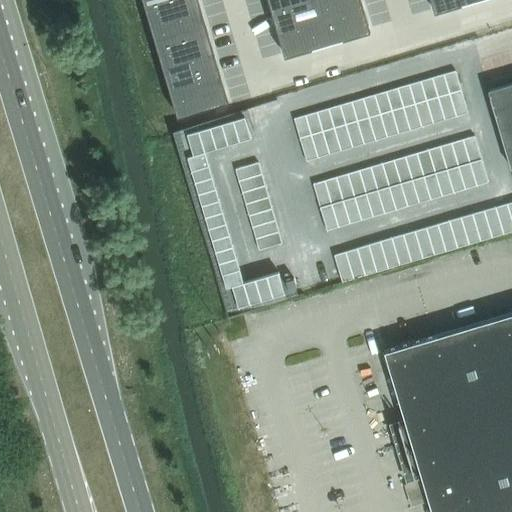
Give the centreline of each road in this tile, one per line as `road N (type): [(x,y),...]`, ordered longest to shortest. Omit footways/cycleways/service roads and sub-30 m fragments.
road 1 (primary): [(139,511),(0,48)]
road 2 (primary): [(0,231),(79,511)]
